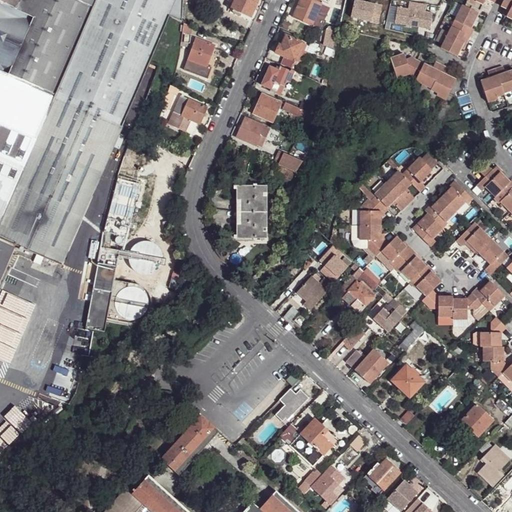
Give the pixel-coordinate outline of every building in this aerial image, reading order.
[(0,0),(0,3),(14,9),(18,0),(0,0)] [(96,0),(18,0),(14,9),(23,13),(34,18),(10,74),(56,95),(96,0)] [(96,0),(56,95),(54,99),(121,128),(170,16),(136,0),(96,0)] [(136,0),(170,16),(181,22),(183,0),(136,0)] [(258,0),(235,0),(231,10),(250,18),(258,0)] [(300,0),(293,16),(320,28),(330,8),(318,3),(319,0),(300,0)] [(382,6),(354,0),(351,17),(378,23),(382,6)] [(466,0),(464,5),(462,4),(440,46),(456,55),(461,46),(464,40),(466,41),(473,28),(471,26),(484,0),(491,0),(494,2),(494,0),(466,0)] [(511,0),(502,0),(500,5),(506,7),(509,9),(506,15),(507,16),(502,24),(511,28),(511,0)] [(426,5),(409,2),(408,9),(398,7),(395,23),(430,29),(433,13),(425,12),(426,5)] [(0,3),(0,14),(19,23),(23,13),(14,9),(0,3)] [(0,70),(10,74),(34,18),(23,13),(19,23),(0,14),(0,70)] [(190,43),(192,27),(184,24),(183,36),(184,37),(184,42),(190,43)] [(339,32),(332,30),(328,47),(336,50),(339,32)] [(302,41),(285,35),(281,45),(278,44),(275,52),(294,60),(302,41)] [(215,46),(196,38),(184,68),(207,78),(212,67),(207,64),(215,46)] [(305,43),(302,41),(294,60),(298,61),(305,43)] [(331,56),(334,57),(336,50),(328,47),(327,46),(327,47),(324,52),(324,53),(331,56)] [(405,52),(391,56),(397,75),(411,71),(417,75),(415,78),(424,83),(431,86),(431,87),(438,91),(436,93),(446,98),(456,77),(448,73),(451,67),(436,59),(433,65),(412,54),(406,56),(405,52)] [(511,68),(504,71),(503,65),(486,70),(489,76),(480,80),(487,101),(496,98),(495,96),(503,93),(503,92),(511,89),(511,68)] [(268,66),(259,85),(260,85),(276,92),(279,84),(284,86),(286,80),(288,81),(290,77),(288,76),(290,71),(279,66),(277,70),(268,66)] [(10,74),(0,70),(0,224),(54,99),(56,95),(10,74)] [(323,77),(320,83),(327,86),(329,79),(323,77)] [(431,86),(424,83),(422,88),(429,91),(431,87),(431,86)] [(276,92),(275,93),(279,95),(284,86),(279,84),(276,92)] [(275,93),(276,92),(260,85),(260,87),(275,93)] [(438,91),(431,87),(429,91),(428,93),(435,96),(436,93),(438,91)] [(163,108),(167,109),(172,93),(168,92),(163,108)] [(281,103),(261,93),(253,113),(272,122),(281,103)] [(188,100),(180,96),(173,113),(177,114),(181,116),(188,100)] [(54,99),(0,224),(0,239),(16,246),(62,266),(121,128),(54,99)] [(199,125),(207,107),(188,99),(188,100),(181,116),(180,116),(191,121),(199,125)] [(306,111),(286,102),(282,109),(301,117),(303,114),(305,115),(306,111)] [(318,117),(308,112),(306,117),(312,120),(309,124),(316,126),(318,117)] [(173,113),(168,124),(172,126),(177,114),(173,113)] [(185,132),(191,121),(180,116),(181,116),(177,114),(172,126),(185,132)] [(236,136),(255,145),(255,144),(263,128),(263,126),(244,118),(236,136)] [(268,130),(263,128),(255,144),(261,146),(268,130)] [(301,163),(309,151),(303,148),(299,153),(296,151),(292,158),(301,163)] [(301,163),(292,158),(281,153),(276,164),(289,170),(295,173),(301,163)] [(431,170),(419,157),(402,175),(410,184),(419,192),(424,187),(421,184),(420,182),(431,170)] [(483,162),(476,169),(484,177),(491,169),(483,162)] [(289,170),(276,164),(272,173),(281,177),(284,172),(287,173),(288,173),(289,170)] [(500,170),(495,165),(491,169),(484,177),(475,185),(481,190),(484,186),(494,197),(509,182),(503,176),(499,172),(500,170)] [(286,179),(280,188),(284,191),(288,184),(295,173),(289,170),(288,173),(287,173),(284,178),(286,179)] [(431,170),(420,182),(421,184),(433,172),(431,170)] [(414,198),(406,189),(410,184),(402,175),(398,171),(386,183),(407,205),(414,198)] [(465,202),(466,203),(472,198),(454,180),(449,186),(450,187),(447,190),(440,197),(455,212),(465,202)] [(499,204),(500,202),(509,212),(511,208),(511,181),(510,180),(509,182),(494,197),(493,198),(499,204)] [(386,208),(392,203),(400,212),(407,205),(386,183),(374,195),(375,197),(385,207),(386,208)] [(481,190),(475,185),(471,189),(476,195),(481,190)] [(263,238),(263,227),(266,227),(266,198),(263,198),(263,187),(235,187),(235,188),(238,189),(238,200),(241,200),(241,225),(238,225),(237,237),(235,237),(235,238),(263,238)] [(370,201),(375,197),(374,195),(367,189),(363,193),(368,198),(360,206),(360,211),(370,211),(370,208),(370,201)] [(370,211),(360,211),(360,225),(380,226),(380,217),(380,212),(385,207),(375,197),(370,201),(370,208),(370,211)] [(446,223),(445,222),(455,212),(440,197),(434,203),(431,206),(429,205),(423,210),(427,213),(442,228),(446,223)] [(380,212),(380,217),(384,217),(385,214),(388,210),(386,208),(385,207),(380,212)] [(360,225),(360,211),(351,211),(351,226),(360,225)] [(434,241),(431,238),(442,228),(427,213),(421,219),(417,223),(411,228),(429,246),(434,241)] [(329,241),(331,234),(318,223),(315,227),(329,241)] [(464,243),(466,241),(478,252),(491,240),(473,223),(470,226),(456,240),(461,246),(464,243)] [(359,240),(360,225),(351,226),(351,238),(353,244),(360,247),(368,255),(366,258),(361,254),(355,259),(334,239),(337,231),(332,229),(331,234),(329,241),(333,244),(343,253),(354,263),(359,267),(362,270),(370,262),(376,256),(368,248),(368,240),(364,240),(359,240)] [(368,240),(368,248),(376,256),(380,251),(386,246),(380,240),(380,235),(380,226),(360,225),(359,240),(364,240),(368,240)] [(386,246),(389,243),(385,239),(384,235),(380,235),(380,240),(386,246)] [(391,261),(389,262),(394,267),(412,250),(406,245),(404,246),(401,243),(395,236),(389,243),(386,246),(380,251),(391,261)] [(0,239),(0,282),(16,246),(0,239)] [(478,252),(489,265),(485,270),(490,274),(508,257),(491,240),(478,252)] [(131,251),(130,255),(130,256),(130,259),(131,263),(134,268),(138,271),(141,273),(145,273),(148,273),(151,273),(157,270),(159,268),(161,265),(163,259),(163,256),(162,252),(160,247),(158,245),(155,243),(152,241),(148,241),(143,241),(139,242),(136,244),(132,248),(131,251)] [(478,252),(466,241),(464,243),(476,254),(478,252)] [(328,249),(338,259),(343,253),(333,244),(328,249)] [(88,329),(108,332),(110,320),(135,323),(137,323),(143,322),(148,319),(152,315),(155,309),(155,306),(155,301),(154,295),(150,290),(146,286),(140,284),(117,280),(121,251),(101,248),(88,329)] [(338,259),(328,249),(319,259),(326,266),(338,277),(347,267),(338,259)] [(399,272),(400,271),(410,281),(425,266),(419,261),(415,257),(417,255),(412,250),(394,267),(399,272)] [(391,261),(380,251),(376,256),(391,271),(394,267),(389,262),(391,261)] [(506,267),(511,261),(508,257),(502,263),(506,267)] [(354,273),(359,267),(354,263),(349,269),(354,273)] [(414,288),(416,286),(425,296),(431,290),(440,282),(434,275),(430,271),(432,270),(426,265),(425,266),(410,281),(408,283),(414,288)] [(338,277),(326,266),(321,272),(333,283),(338,277)] [(354,273),(351,275),(355,279),(362,271),(362,270),(359,267),(354,273)] [(377,285),(380,281),(367,269),(363,272),(364,273),(377,285)] [(329,286),(312,272),(310,275),(326,290),(329,286)] [(364,273),(360,278),(374,291),(378,286),(378,285),(377,285),(364,273)] [(309,309),(326,290),(310,275),(295,291),(302,298),(304,296),(306,298),(304,300),(302,303),(309,309)] [(7,277),(0,293),(0,308),(29,321),(41,292),(7,277)] [(172,278),(169,288),(176,290),(178,280),(172,278)] [(489,281),(479,291),(476,288),(471,293),(481,303),(488,310),(489,311),(504,296),(489,281)] [(372,298),(355,282),(347,291),(348,292),(344,297),(359,310),(362,305),(364,306),(372,298)] [(378,286),(374,291),(382,297),(383,296),(385,294),(378,286)] [(437,309),(437,317),(452,316),(452,298),(451,296),(442,296),(437,296),(431,290),(425,296),(421,300),(430,309),(437,309)] [(372,318),(387,332),(406,311),(393,299),(386,293),(385,294),(383,296),(385,299),(385,298),(390,303),(384,310),(382,308),(372,318)] [(474,308),(475,308),(481,303),(471,293),(466,298),(460,298),(452,298),(452,316),(452,319),(465,319),(466,309),(474,308)] [(474,308),(474,314),(479,319),(488,310),(481,303),(475,308),(474,308)] [(290,308),(282,317),(287,322),(296,313),(290,308)] [(401,343),(407,348),(415,339),(425,329),(411,316),(405,322),(414,330),(401,343)] [(490,332),(479,333),(480,347),(482,347),(500,347),(500,332),(505,327),(499,322),(495,317),(490,322),(490,332)] [(290,324),(297,330),(299,328),(293,321),(290,324)] [(415,339),(419,343),(422,340),(429,332),(425,329),(415,339)] [(84,357),(92,358),(96,332),(88,331),(84,357)] [(429,332),(422,340),(424,342),(428,338),(431,342),(435,338),(436,337),(430,331),(429,332)] [(349,335),(344,341),(352,348),(357,343),(349,335)] [(442,357),(449,350),(448,349),(435,338),(431,342),(428,346),(442,357)] [(415,339),(407,348),(411,352),(419,343),(415,339)] [(15,349),(0,342),(0,368),(6,371),(15,349)] [(423,346),(418,350),(424,355),(428,350),(423,346)] [(490,361),(490,369),(498,377),(501,373),(508,366),(503,361),(503,347),(500,347),(482,347),(482,361),(490,361)] [(345,361),(353,369),(364,358),(356,349),(345,361)] [(368,383),(386,363),(372,350),(364,358),(353,369),(368,383)] [(511,362),(508,366),(501,373),(511,383),(511,362)] [(390,380),(408,396),(422,382),(415,376),(417,374),(411,369),(409,371),(404,366),(390,380)] [(292,386),(298,380),(291,373),(285,380),(292,386)] [(422,382),(425,378),(419,373),(417,374),(415,376),(422,382)] [(283,423),(309,397),(300,389),(295,393),(290,388),(279,399),(285,405),(275,415),(283,423)] [(0,456),(44,419),(27,399),(0,422),(0,456)] [(498,399),(495,402),(497,403),(496,405),(503,412),(506,408),(506,407),(498,399)] [(492,420),(476,404),(461,421),(477,436),(492,420)] [(189,427),(160,459),(174,471),(214,427),(200,415),(199,416),(189,407),(179,418),(189,427)] [(404,424),(413,415),(408,410),(399,420),(404,424)] [(311,421),(299,434),(323,455),(335,441),(325,432),(327,431),(314,418),(311,421)] [(289,445),(299,434),(291,426),(280,437),(289,445)] [(177,474),(178,475),(207,442),(212,436),(217,431),(214,427),(174,471),(177,474)] [(312,466),(323,455),(299,434),(289,445),(312,466)] [(365,442),(357,435),(349,445),(356,452),(365,442)] [(382,447),(377,442),(373,447),(377,452),(382,447)] [(510,457),(495,442),(482,455),(487,460),(478,468),(493,483),(504,472),(499,468),(510,457)] [(398,472),(384,459),(379,465),(376,463),(366,474),(381,488),(383,489),(398,472)] [(306,483),(310,487),(318,479),(322,475),(317,471),(306,483)] [(337,484),(324,472),(322,475),(318,479),(328,489),(331,491),(336,486),(337,484)] [(366,474),(362,479),(377,492),(380,488),(381,488),(366,474)] [(186,511),(146,475),(130,493),(150,511),(186,511)] [(328,489),(318,479),(310,487),(321,497),(328,489)] [(416,493),(403,480),(385,499),(399,511),(416,493)] [(336,486),(331,491),(336,496),(342,491),(336,486)] [(135,511),(142,504),(130,493),(125,488),(124,488),(102,511),(135,511)] [(329,504),(336,496),(331,491),(328,489),(321,497),(325,500),(329,504)] [(297,511),(275,491),(258,509),(262,511),(297,511)] [(420,511),(425,507),(416,498),(403,511),(420,511)] [(318,507),(323,511),(329,504),(325,500),(318,507)] [(262,511),(258,509),(251,502),(241,511),(262,511)]
